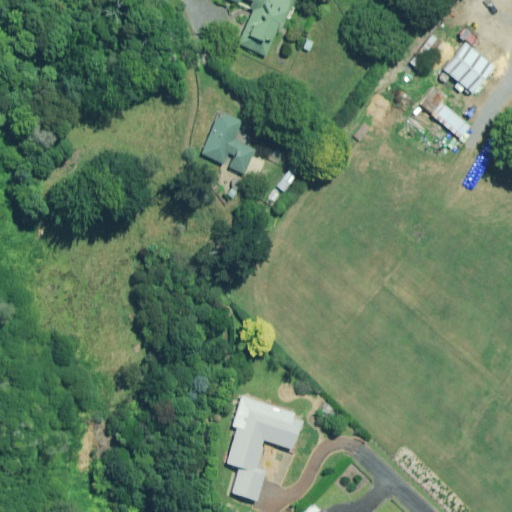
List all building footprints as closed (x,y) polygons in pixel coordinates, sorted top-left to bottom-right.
[(294,0),(223,0),(251,13),(236,45),(263,58),(275,32),(279,34),(294,0)] [(442,46),(428,35),(406,63),(420,74),(442,46)] [(492,68),(463,44),(441,71),(470,95),(492,68)] [(445,97),(433,88),(417,107),(458,140),(468,128),(439,105),(445,97)] [(240,122),(226,116),(213,119),(196,155),(240,175),(252,149),(232,139),(240,122)] [(299,418),(237,398),(228,427),(233,429),(221,465),(235,469),(226,494),(251,502),(261,472),(252,469),(261,441),(288,450),(299,418)] [(328,511),(323,506),(319,511),(311,503),(302,511),(328,511)]
